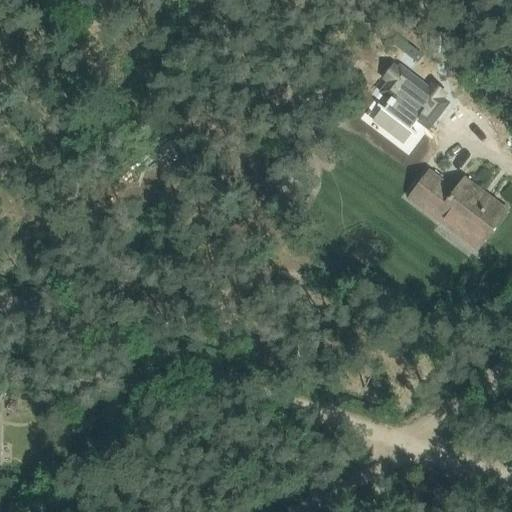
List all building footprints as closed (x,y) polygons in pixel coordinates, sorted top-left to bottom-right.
[(432,34),(431,52),(449,53),(450,35),(432,34)] [(389,83),(381,93),(391,101),(388,104),(389,105),(385,111),(411,131),(418,121),(429,129),(448,104),(442,99),(444,96),(432,86),(429,89),(401,68),(399,70),(396,67),(386,80),(389,83)] [(430,173),(422,182),(410,198),(441,222),(446,215),(482,243),(477,249),(478,249),(507,212),(465,180),(455,192),(430,173)] [(73,459),(65,468),(76,478),(84,470),(73,459)] [(27,511),(19,503),(10,511),(27,511)]
